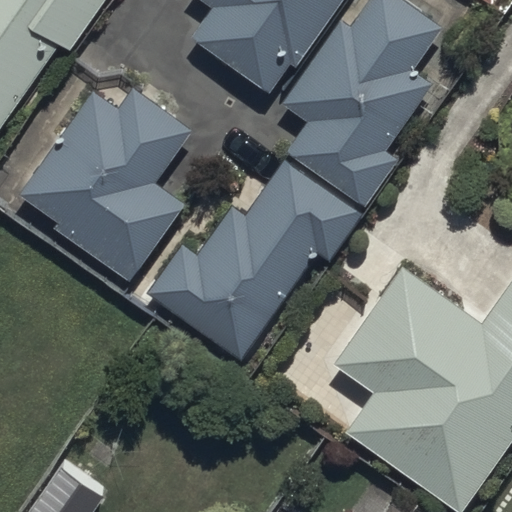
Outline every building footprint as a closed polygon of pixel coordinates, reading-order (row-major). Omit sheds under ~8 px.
[(0,0),(0,124),(63,34),(72,40),(99,0),(0,0)] [(205,0),(190,23),(215,40),(278,83),(335,0),(205,0)] [(442,17),(417,0),(366,0),(353,19),(340,10),(283,92),(296,101),(309,111),(287,143),(367,198),(394,159),(381,151),(434,75),(413,60),(442,17)] [(19,186),(135,266),(187,191),(160,173),(197,120),(135,78),(120,99),(92,80),(70,112),(19,186)] [(150,280),(180,301),(247,347),(352,194),(286,149),(246,206),(230,195),(198,242),(183,232),(150,280)] [(511,270),(482,314),(401,259),(334,355),(374,382),(344,426),(384,454),(466,510),(511,443),(511,270)] [(25,511),(81,511),(104,480),(65,454),(25,511)] [(418,511),(392,494),(378,511),(418,511)]
